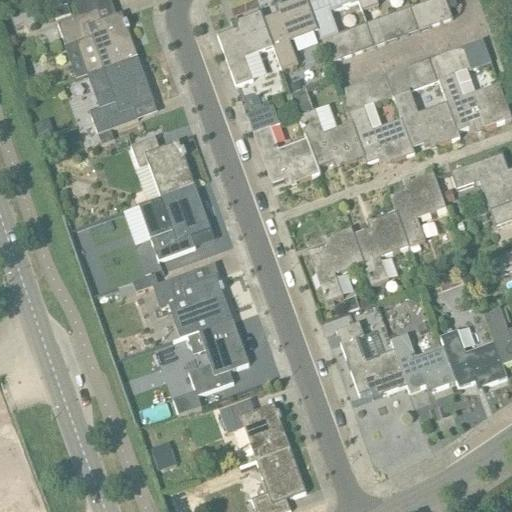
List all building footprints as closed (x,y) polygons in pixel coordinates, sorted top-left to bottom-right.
[(289,43),(318,33),(305,0),(301,0),(281,7),(283,14),(263,22),(273,50),(280,72),(297,66),(289,43)] [(337,37),(329,14),(358,4),(356,0),(305,0),(318,33),(321,43),(333,38),(337,37)] [(377,7),(374,0),(356,0),(358,4),(361,13),(377,7)] [(439,0),(432,3),(441,26),(453,22),(449,10),(444,0),(439,0)] [(449,0),(444,0),(449,10),(453,9),(457,8),(454,2),(451,3),(449,0)] [(430,30),(441,26),(432,3),(421,7),(430,30)] [(419,34),(430,30),(421,7),(411,10),(419,34)] [(71,17),(67,9),(54,13),(57,22),(71,17)] [(408,38),(419,34),(411,10),(400,14),(408,38)] [(87,78),(137,60),(127,31),(129,31),(127,24),(124,24),(122,16),(102,23),(98,12),(58,27),(66,49),(75,45),(87,78)] [(397,42),(408,38),(400,14),(389,18),(397,42)] [(244,60),(273,50),(263,22),(261,15),(236,24),(238,31),(217,39),(236,90),(253,84),(244,60)] [(386,46),(397,42),(389,18),(378,22),(386,46)] [(375,50),(386,46),(378,22),(366,26),(375,50)] [(363,54),(375,50),(366,26),(355,30),(363,54)] [(352,58),(363,54),(355,30),(344,34),(352,58)] [(341,62),(352,58),(344,34),(337,37),(333,38),(341,62)] [(329,66),(341,62),(333,38),(321,43),(329,66)] [(463,50),(471,73),(491,66),(482,43),(463,50)] [(459,77),(471,73),(463,50),(452,54),(459,77)] [(440,58),(448,81),(455,79),(459,77),(452,54),(440,58)] [(440,58),(429,62),(438,84),(448,81),(440,58)] [(113,143),(110,133),(138,123),(134,112),(154,105),(137,60),(87,78),(99,111),(89,114),(101,147),(113,143)] [(426,89),(438,84),(429,62),(418,66),(426,89)] [(406,70),(415,93),(426,89),(418,66),(406,70)] [(396,74),(404,97),(410,94),(415,93),(406,70),(396,74)] [(385,78),(393,100),(404,97),(396,74),(385,78)] [(381,104),(393,100),(385,78),(373,82),(381,104)] [(457,135),(458,135),(478,127),(481,134),(511,122),(499,87),(462,101),(455,79),(448,81),(438,84),(446,105),(447,104),(447,105),(457,135)] [(371,108),(381,104),(373,82),(362,86),(371,108)] [(371,108),(362,86),(352,90),(360,112),(365,110),(371,108)] [(339,94),(346,113),(348,117),(360,112),(352,90),(339,94)] [(338,164),(341,170),(364,161),(351,126),(323,136),(314,113),(312,114),(305,93),(290,98),(307,143),(318,171),(338,164)] [(261,105),(257,94),(243,99),(247,110),(261,105)] [(447,105),(418,116),(410,94),(404,97),(393,100),(400,121),(401,121),(412,151),(413,151),(433,143),(436,150),(460,141),(458,135),(457,135),(447,105)] [(296,187),(320,178),(318,171),(307,143),(278,153),(270,130),(279,127),(272,110),(247,120),(272,188),(293,180),(296,187)] [(348,117),(351,126),(364,161),(366,168),(388,160),(391,166),(415,158),(413,151),(412,151),(401,121),(400,121),(372,131),(365,110),(360,112),(348,117)] [(57,146),(54,137),(39,142),(42,151),(57,146)] [(160,201),(194,188),(184,160),(186,159),(184,152),(181,153),(178,145),(159,152),(155,141),(131,149),(139,172),(148,168),(160,201)] [(479,185),(489,213),(511,204),(511,178),(510,179),(502,157),(451,176),(457,193),(479,185)] [(445,211),(440,195),(433,176),(409,185),(411,192),(389,200),(395,215),(408,250),(410,249),(418,246),(424,244),(416,221),(445,211)] [(150,242),(158,264),(195,251),(191,240),(211,233),(194,188),(160,201),(172,234),(150,242)] [(455,202),(451,191),(441,195),(445,206),(455,202)] [(511,223),(511,204),(489,213),(495,229),(511,223)] [(387,283),(379,261),(408,250),(395,215),(372,224),(374,231),(354,238),(363,267),(371,289),(387,283)] [(466,232),(463,225),(457,227),(460,234),(466,232)] [(334,277),(363,267),(354,238),(351,232),(327,241),(329,247),(307,255),(326,306),(343,300),(334,277)] [(421,253),(418,246),(410,249),(413,256),(421,253)] [(511,274),(511,256),(489,264),(495,281),(511,274)] [(492,276),(488,265),(466,272),(470,284),(492,276)] [(187,340),(233,323),(222,295),(224,294),(222,287),(220,288),(217,280),(197,287),(193,275),(157,288),(152,290),(160,312),(168,309),(180,342),(187,339),(187,340)] [(349,275),(341,279),(348,296),(357,292),(349,275)] [(152,290),(157,288),(154,278),(132,286),(136,295),(152,290)] [(385,302),(382,293),(374,296),(377,305),(385,302)] [(359,311),(354,299),(343,304),(347,315),(359,311)] [(483,317),(493,347),(502,369),(511,365),(511,332),(507,334),(499,312),(483,317)] [(188,376),(195,395),(197,400),(234,387),(229,375),(249,368),(233,323),(187,340),(193,358),(205,354),(210,369),(188,376)] [(383,398),(406,389),(394,354),(365,364),(357,341),(363,339),(359,327),(336,335),(359,399),(381,391),(383,398)] [(444,350),(456,386),(458,392),(480,384),(482,391),(507,382),(502,369),(493,347),(465,357),(457,335),(440,340),(444,350)] [(430,388),(433,394),(456,386),(444,350),(415,360),(407,339),(391,344),(394,354),(406,389),(409,396),(430,388)] [(197,400),(195,395),(172,403),(178,418),(200,410),(197,400)] [(256,464),(290,452),(279,423),(282,422),(279,415),(277,416),(274,408),(254,415),(250,403),(219,415),(227,437),(244,431),(256,464)] [(251,503),(253,507),(254,511),(289,511),(287,503),(306,496),(290,452),(256,464),(268,497),(251,503)] [(205,497),(211,495),(207,485),(201,487),(205,497)]
